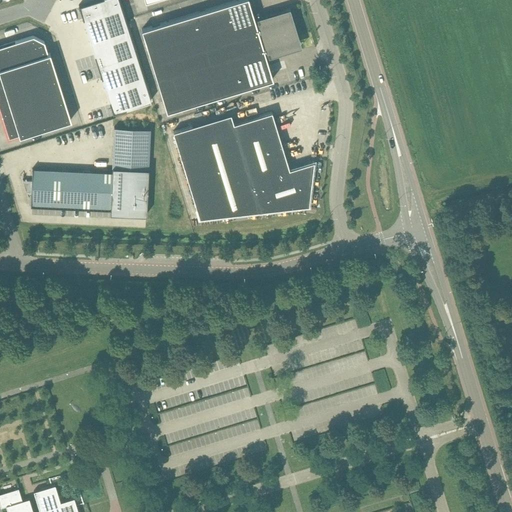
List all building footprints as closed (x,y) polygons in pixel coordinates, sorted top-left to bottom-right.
[(118,0),(93,0),(78,5),(113,112),(150,101),(118,0)] [(237,0),(141,29),(154,70),(166,111),(273,79),(265,54),(267,53),(268,57),(270,56),(269,53),(279,50),(280,53),(279,53),(288,51),(288,50),(287,48),(297,44),(287,12),(277,15),(276,12),(277,12),(276,11),(267,14),(268,15),(269,17),(259,20),(258,17),(256,18),(257,21),(255,22),(248,0),(237,0)] [(71,120),(50,52),(48,53),(44,41),(33,36),(15,41),(18,52),(0,57),(0,108),(8,133),(15,134),(18,133),(18,134),(19,134),(19,136),(71,120)] [(230,113),(173,131),(199,217),(308,205),(314,161),(289,169),(272,111),(234,123),(230,113)] [(31,192),(30,205),(110,208),(110,214),(146,215),(150,128),(113,126),(111,172),(32,168),(31,181),(31,192)] [(341,325),(268,343),(271,355),(273,347),(286,350),(287,343),(290,354),(291,346),(299,347),(314,344),(315,337),(317,337),(327,335),(328,329),(337,330),(339,335),(340,327),(345,328),(353,326),(341,324),(339,324),(341,325)] [(78,511),(74,497),(60,502),(55,484),(33,491),(40,511),(38,511),(33,511),(29,498),(22,500),(18,488),(0,493),(0,505),(1,507),(6,506),(7,511),(78,511)]
